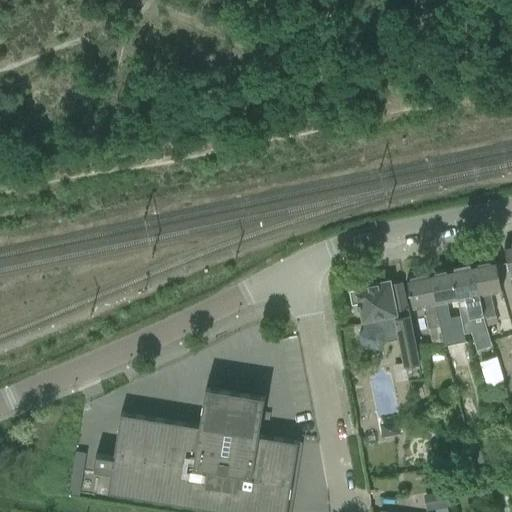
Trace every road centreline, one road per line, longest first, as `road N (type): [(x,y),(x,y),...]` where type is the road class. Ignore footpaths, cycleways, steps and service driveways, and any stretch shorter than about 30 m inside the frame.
road 1 (unclassified): [(0,403),(116,359),(305,267)]
road 2 (residential): [(341,511),(305,267)]
road 3 (residential): [(305,267),(511,212)]
